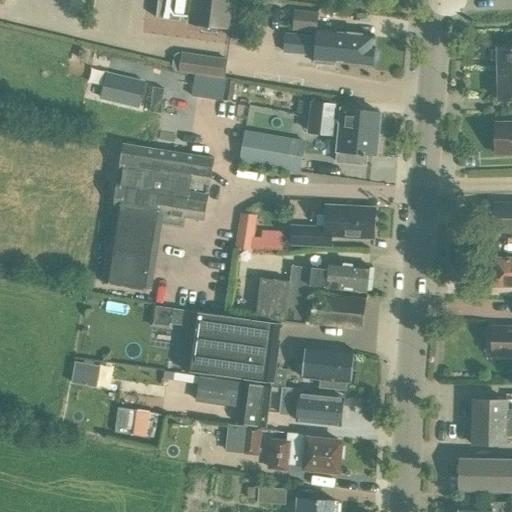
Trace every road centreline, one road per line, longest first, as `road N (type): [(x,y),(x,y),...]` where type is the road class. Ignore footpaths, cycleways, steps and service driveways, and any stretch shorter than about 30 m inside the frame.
road 1 (tertiary): [(410,511),(409,390),(424,189)]
road 2 (unknown): [(410,96),(256,65),(228,51),(141,40)]
road 3 (tertiary): [(424,189),(438,6)]
